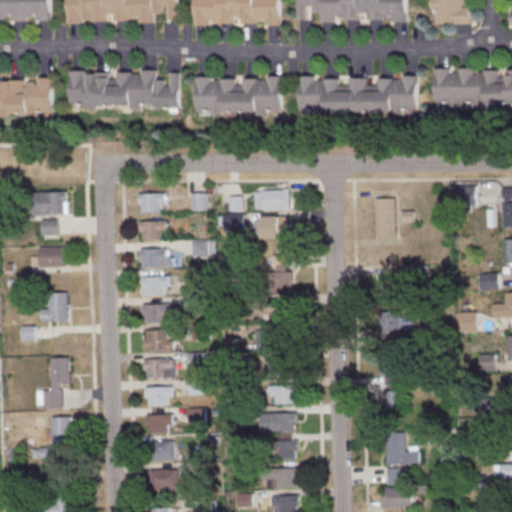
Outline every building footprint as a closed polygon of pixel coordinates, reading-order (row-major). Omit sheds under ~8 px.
[(51,0),(51,21),(37,21),(37,14),(33,14),(33,17),(27,17),(27,19),(12,19),(12,12),(5,13),(5,19),(0,19),(0,0),(51,0)] [(69,0),(69,23),(83,22),(83,16),(87,16),(87,18),(93,18),(93,21),(109,20),(109,14),(115,14),(115,20),(129,20),(129,18),(138,18),(138,15),(140,15),(140,22),(154,22),(154,12),(162,12),(162,5),(169,5),(169,19),(177,19),(177,0),(69,0)] [(195,0),(195,27),(211,27),(211,22),(221,22),(221,24),(235,24),(235,16),(243,16),(243,24),(258,24),(258,22),(267,22),(267,26),(282,26),(282,0),(195,0)] [(407,0),(408,21),(393,21),(393,14),(390,14),(390,17),(384,17),(384,19),(368,19),(368,13),(361,13),(361,19),(347,19),(347,17),(339,17),(339,15),(336,15),(336,21),(322,21),(322,11),(314,11),(314,5),(307,5),(307,18),(299,19),(299,0),(407,0)] [(432,0),(432,9),(436,9),(437,23),(471,22),(471,7),(467,7),(466,0),(432,0)] [(437,103),(436,69),(452,69),(452,73),(460,73),(460,69),(476,69),(476,73),(485,73),(485,71),(500,71),(500,78),(507,78),(507,70),(511,70),(511,104),(487,104),(487,108),(476,108),(476,103),(463,103),(463,107),(452,107),(452,103),(437,103)] [(72,104),(71,70),(86,70),(86,77),(89,77),(89,74),(95,74),(95,72),(111,72),(111,78),(118,78),(118,72),(132,72),(132,74),(140,74),(140,76),(142,76),(142,70),(157,70),(157,80),(165,80),(165,86),(172,86),(172,73),(180,73),(180,108),(157,108),(157,104),(143,104),(143,109),(131,109),(131,105),(98,105),(98,109),(85,109),(85,104),(72,104)] [(300,76),(315,76),(315,82),(318,82),(318,79),(324,79),(324,78),(340,78),(340,85),(350,85),(350,78),(368,78),(368,85),(379,85),(379,78),(394,77),(394,79),(401,79),(401,82),(403,82),(403,75),(419,75),(419,110),(301,111),(300,76)] [(197,76),(197,110),(257,110),(257,114),(268,115),(268,111),(282,111),(282,77),(269,77),(268,83),(265,83),(265,80),(259,80),(259,78),(244,78),(243,84),(237,84),(237,78),(221,78),(221,80),(214,80),(214,82),(213,82),(213,76),(197,76)] [(0,78),(2,78),(2,82),(12,82),(12,80),(28,80),(28,81),(40,81),(40,78),(54,78),(54,112),(40,112),(40,116),(29,116),(29,113),(12,113),(12,117),(2,117),(2,112),(0,112),(0,78)] [(457,186),(478,186),(478,205),(471,205),(471,212),(457,212),(457,186)] [(257,210),(256,193),(264,193),(264,192),(291,190),(292,210),(265,211),(265,210),(257,210)] [(69,192),(32,193),(33,216),(66,215),(66,203),(69,203),(69,192)] [(141,192),(141,204),(144,204),(144,211),(162,211),(162,203),(167,203),(167,192),(141,192)] [(194,211),(194,194),(209,194),(209,211),(194,211)] [(232,212),(231,197),(245,197),(245,211),(232,212)] [(378,237),(377,199),(397,199),(398,237),(378,237)] [(246,232),(246,215),(225,215),(226,232),(246,232)] [(264,240),(263,218),(289,217),(290,239),(264,240)] [(43,219),(43,234),(60,234),(59,225),(59,219),(43,219)] [(142,220),(142,232),(145,232),(145,239),(163,239),(162,230),(168,230),(168,220),(142,220)] [(194,240),(194,248),(194,255),(211,255),(210,240),(194,240)] [(67,265),(66,247),(41,248),(42,266),(67,265)] [(142,248),(143,260),(145,260),(145,267),(176,266),(176,257),(169,257),(169,248),(142,248)] [(278,267),(274,267),(274,256),(290,256),(290,259),(290,267),(288,267),(278,267)] [(404,265),(403,275),(419,275),(419,265),(404,265)] [(272,294),(272,273),(278,273),(278,267),(288,267),(288,272),(293,272),(294,294),(272,294)] [(484,290),(483,274),(500,274),(501,290),(484,290)] [(144,276),(144,287),(147,287),(147,294),(165,294),(165,285),(170,285),(170,275),(144,276)] [(381,280),(381,300),(400,300),(399,279),(381,280)] [(69,291),(69,321),(52,321),(52,320),(43,320),(43,309),(51,309),(50,292),(69,291)] [(511,317),(495,318),(495,305),(508,304),(508,293),(511,293),(511,317)] [(196,296),(196,304),(196,312),(214,312),(214,295),(196,296)] [(246,313),(245,296),(264,296),(264,313),(246,313)] [(144,304),(145,315),(147,314),(148,321),(179,321),(178,312),(171,312),(171,303),(144,304)] [(269,314),(269,304),(295,303),(296,321),(275,322),(275,314),(269,314)] [(383,334),(382,313),(401,312),(401,333),(383,334)] [(479,332),(479,313),(462,313),(463,332),(479,332)] [(210,339),(210,323),(194,323),(194,332),(194,339),(210,339)] [(36,325),(36,329),(36,340),(22,340),(22,325),(36,325)] [(147,329),(148,338),(145,338),(145,350),(175,349),(175,341),(169,341),(168,329),(147,329)] [(258,350),(258,331),(296,330),(296,349),(258,350)] [(407,330),(407,342),(423,342),(422,330),(407,330)] [(189,351),(190,359),(190,367),(208,367),(207,350),(189,351)] [(386,386),(386,375),(380,375),(380,362),(385,361),(385,353),(416,353),(416,374),(405,374),(406,385),(386,386)] [(246,369),(245,354),(228,354),(228,369),(246,369)] [(481,373),(481,355),(497,355),(497,372),(481,373)] [(69,357),(70,382),(62,382),(62,390),(63,390),(63,398),(63,408),(45,409),(45,390),(53,389),(52,357),(69,357)] [(145,359),(146,370),(149,370),(149,377),(166,376),(166,368),(176,368),(176,358),(145,359)] [(266,377),(266,368),(270,368),(270,359),(297,358),(297,369),(293,369),(294,377),(266,377)] [(190,380),(190,387),(190,394),(205,394),(204,379),(190,380)] [(258,381),(258,391),(244,392),(243,381),(258,381)] [(147,387),(147,398),(150,397),(150,405),(169,405),(168,396),(174,396),(173,386),(147,387)] [(271,397),(271,386),(298,386),(298,396),(295,396),(295,405),(277,405),(276,397),(271,397)] [(385,392),(385,409),(404,408),(404,391),(385,392)] [(483,415),(483,399),(497,398),(498,415),(483,415)] [(206,407),(190,407),(190,412),(190,416),(206,416),(206,407)] [(148,415),(148,425),(150,425),(150,432),(169,432),(169,424),(174,424),(174,414),(148,415)] [(298,414),(299,425),(296,425),(296,432),(263,433),(262,415),(298,414)] [(72,416),(72,441),(54,441),(53,417),(72,416)] [(388,466),(387,434),(407,433),(408,452),(422,452),(422,465),(388,466)] [(295,434),(295,442),(300,442),(300,452),(297,452),(297,460),(278,460),(278,452),(273,453),(273,442),(280,442),(280,435),(295,434)] [(150,441),(150,453),(148,453),(148,460),(175,459),(175,440),(150,441)] [(481,464),(480,444),(498,443),(499,463),(481,464)] [(53,447),(40,447),(41,458),(54,457),(54,452),(53,447)] [(220,463),(201,463),(201,468),(202,474),(220,473),(220,463)] [(255,475),(255,464),(238,465),(238,476),(255,475)] [(511,480),(503,480),(503,466),(511,465),(511,480)] [(151,469),(152,489),(180,488),(179,468),(151,469)] [(263,481),(263,470),(301,469),(302,480),(298,480),(299,487),(270,488),(269,480),(263,481)] [(389,486),(388,469),(407,469),(408,485),(389,486)] [(48,478),(34,478),(34,491),(48,491),(48,484),(48,478)] [(482,508),(481,483),(499,482),(500,507),(482,508)] [(388,489),(413,488),(413,508),(388,509),(388,489)] [(76,500),(76,511),(50,511),(50,507),(59,506),(59,497),(71,497),(71,500),(76,500)] [(274,508),(274,497),(301,497),(301,508),(299,508),(299,511),(280,511),(280,508),(274,508)] [(201,503),(201,511),(219,511),(219,502),(201,503)]
